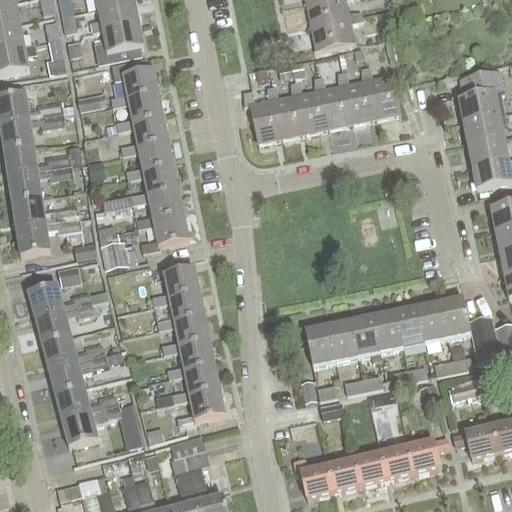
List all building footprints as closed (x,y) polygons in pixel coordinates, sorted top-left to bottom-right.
[(0,0),(0,10),(13,8),(11,0),(0,0)] [(134,0),(95,0),(98,15),(127,9),(136,8),(134,0)] [(302,0),(304,9),(344,0),(343,0),(302,0)] [(343,0),(344,0),(304,9),(309,32),(349,24),(348,18),(345,5),(358,3),(357,0),(343,0)] [(50,1),(39,3),(42,21),(53,19),(50,1)] [(62,22),(72,20),(69,3),(58,4),(62,22)] [(13,8),(0,10),(0,33),(18,30),(13,8)] [(140,30),(136,8),(127,9),(98,15),(100,27),(89,29),(91,39),(102,37),(140,30)] [(348,18),(349,24),(309,32),(314,56),(353,48),(350,29),(363,27),(361,18),(348,18)] [(72,20),(62,22),(65,40),(75,39),(72,20)] [(47,48),(58,46),(55,29),(44,31),(47,48)] [(0,56),(22,53),(22,52),(18,30),(0,33),(0,56)] [(145,53),(140,30),(102,37),(107,60),(145,53)] [(396,41),(394,30),(382,33),(384,44),(396,41)] [(401,66),(396,42),(385,45),(390,69),(401,66)] [(62,64),(58,46),(47,48),(51,66),(62,64)] [(77,48),(67,50),(69,62),(79,60),(77,48)] [(31,51),(22,52),(22,53),(0,56),(0,80),(26,76),(24,62),(33,61),(31,51)] [(110,103),(112,113),(128,110),(127,106),(158,99),(153,74),(149,75),(146,65),(112,72),(115,86),(123,84),(126,100),(110,103)] [(293,83),(305,80),(302,67),(294,68),(290,69),(293,83)] [(277,73),(280,86),(293,83),(290,70),(277,73)] [(360,88),(367,86),(375,126),(399,121),(391,81),(372,85),(369,72),(361,74),(360,88)] [(267,84),(265,74),(255,76),(257,86),(267,84)] [(458,104),(463,127),(505,119),(501,100),(504,99),(499,76),(460,84),(464,103),(458,104)] [(336,93),(344,91),(352,131),(375,126),(367,86),(360,88),(349,90),(346,77),(337,79),(336,93)] [(313,98),(320,96),(328,136),(352,131),(344,91),(336,93),(325,95),(322,82),(314,84),(313,98)] [(289,103),(297,101),(305,141),(328,136),(320,96),(313,98),(302,100),(299,87),(290,89),(289,103)] [(266,108),(273,106),(282,146),(305,141),(297,101),(289,103),(277,105),(274,92),(266,94),(266,108)] [(273,106),(266,108),(254,110),(251,97),(244,99),(243,113),(249,111),(258,151),(282,146),(273,106)] [(107,113),(104,99),(77,105),(80,119),(107,113)] [(116,128),(118,138),(133,135),(132,130),(163,123),(158,99),(127,106),(128,110),(131,125),(116,128)] [(0,105),(0,130),(0,131),(30,127),(40,125),(38,118),(29,120),(26,101),(0,105)] [(72,111),(62,112),(63,121),(73,119),(74,119),(73,111),(72,111)] [(40,126),(62,123),(60,113),(38,116),(38,118),(40,126)] [(507,129),(505,119),(463,127),(467,149),(504,141),(502,130),(507,129)] [(62,123),(40,126),(41,132),(42,137),(64,133),(62,123)] [(121,152),(123,162),(138,159),(137,154),(168,148),(163,123),(132,130),(133,135),(136,149),(121,152)] [(30,127),(0,131),(4,157),(34,153),(31,134),(41,132),(40,126),(40,125),(30,127)] [(509,164),(509,163),(504,141),(467,149),(472,171),(509,164)] [(141,173),(126,176),(128,185),(143,182),(142,178),(173,172),(168,148),(137,154),(138,159),(141,173)] [(67,151),(69,164),(46,168),(46,170),(48,178),(70,174),(70,173),(83,171),(79,149),(67,151)] [(88,151),(88,166),(102,165),(101,150),(88,151)] [(34,153),(4,157),(8,183),(48,178),(46,170),(37,172),(34,153)] [(511,162),(509,163),(509,164),(472,171),(476,195),(511,187),(511,180),(511,174),(511,173),(511,162)] [(107,183),(103,166),(88,169),(92,186),(107,183)] [(147,208),(146,203),(178,196),(173,172),(142,178),(143,182),(146,198),(131,201),(133,211),(147,208)] [(70,174),(48,178),(49,184),(50,189),(73,185),(70,174)] [(48,178),(8,183),(12,209),(42,205),(39,186),(49,184),(48,178)] [(153,231),(152,227),(183,220),(178,196),(146,203),(147,208),(150,223),(136,226),(138,235),(153,231)] [(133,211),(131,201),(112,205),(114,215),(133,211)] [(42,205),(12,209),(16,235),(46,231),(44,223),(42,205)] [(511,208),(490,213),(495,236),(511,232),(511,208)] [(80,226),(78,214),(54,217),(54,221),(44,223),(46,231),(80,226)] [(95,218),(97,228),(104,227),(102,217),(95,218)] [(152,227),(153,231),(156,247),(141,250),(142,258),(159,255),(158,251),(188,245),(183,220),(152,227)] [(46,231),(47,239),(57,237),(57,241),(82,238),(80,226),(46,231)] [(46,231),(16,235),(20,262),(50,257),(47,239),(46,231)] [(511,232),(495,236),(499,258),(511,255),(511,232)] [(98,243),(100,252),(105,277),(129,272),(124,246),(119,247),(117,239),(98,243)] [(95,251),(74,255),(76,267),(96,263),(95,251)] [(511,255),(499,258),(504,281),(511,278),(511,255)] [(78,272),(58,276),(62,292),(81,288),(78,272)] [(169,308),(168,305),(199,299),(194,274),(163,280),(166,299),(151,302),(153,312),(169,308)] [(27,301),(34,325),(62,318),(74,315),(72,308),(60,312),(55,293),(27,301)] [(199,299),(168,305),(169,308),(172,324),(156,327),(158,336),(174,333),(173,329),(204,323),(199,299)] [(74,316),(90,311),(87,301),(71,305),(72,308),(74,315),(74,316)] [(463,302),(439,307),(447,344),(470,339),(463,302)] [(439,307),(417,312),(425,349),(447,344),(439,307)] [(90,311),(74,316),(76,323),(77,326),(93,322),(90,311)] [(403,354),(425,349),(417,312),(395,316),(403,354)] [(74,315),(62,318),(34,325),(41,350),(69,343),(64,326),(76,323),(74,316),(74,315)] [(372,321),(380,358),(381,358),(403,354),(395,316),(372,321)] [(358,363),(371,360),(372,368),(382,365),(381,358),(380,358),(372,321),(350,326),(358,363)] [(204,323),(173,329),(174,333),(177,348),(161,351),(163,361),(179,357),(178,354),(209,347),(204,323)] [(491,324),(472,328),(480,367),(499,363),(491,324)] [(335,368),(358,363),(350,326),(328,330),(335,368)] [(511,329),(496,333),(501,361),(511,358),(511,329)] [(335,368),(328,330),(306,335),(314,372),(335,368)] [(69,343),(41,350),(48,377),(76,369),(87,366),(85,359),(74,362),(69,343)] [(178,354),(179,357),(182,373),(167,376),(168,385),(184,382),(183,378),(214,371),(209,347),(178,354)] [(87,367),(104,362),(102,352),(84,357),(85,359),(87,366),(87,367)] [(104,362),(87,367),(88,373),(89,377),(107,373),(104,362)] [(452,366),(454,375),(454,378),(472,374),(469,362),(452,366)] [(87,366),(76,369),(48,377),(55,401),(83,394),(78,376),(88,373),(87,367),(87,366)] [(454,378),(454,375),(452,366),(434,370),(436,382),(454,378)] [(508,386),(504,366),(485,371),(487,379),(492,378),(495,389),(508,386)] [(214,371),(183,378),(184,382),(187,396),(171,400),(173,409),(189,406),(188,402),(219,395),(214,371)] [(407,375),(409,386),(427,382),(425,372),(407,375)] [(409,386),(407,375),(389,379),(392,390),(409,386)] [(363,385),(365,396),(382,393),(379,381),(363,385)] [(365,396),(363,385),(344,389),(347,400),(365,396)] [(316,406),(311,387),(301,389),(305,409),(316,406)] [(448,395),(452,408),(481,400),(478,387),(448,395)] [(153,400),(151,390),(138,393),(140,403),(153,400)] [(318,394),(320,406),(337,402),(335,391),(318,394)] [(437,407),(433,391),(420,394),(424,410),(437,407)] [(83,394),(55,401),(62,427),(90,420),(101,418),(100,413),(89,416),(83,394)] [(188,402),(189,406),(192,421),(177,424),(179,434),(196,430),(195,427),(225,420),(219,395),(188,402)] [(381,401),(369,403),(372,413),(383,411),(381,401)] [(101,418),(118,413),(116,406),(99,410),(100,413),(101,418)] [(320,413),(322,426),(344,422),(341,408),(320,413)] [(118,413),(101,418),(104,431),(121,427),(118,413)] [(101,418),(90,420),(62,427),(69,454),(97,447),(94,434),(104,432),(104,431),(101,418)] [(511,456),(511,425),(493,430),(497,449),(499,459),(511,456)] [(294,428),(294,439),(317,438),(316,427),(294,428)] [(499,459),(497,449),(493,430),(466,437),(466,438),(454,441),(457,452),(470,449),(474,465),(499,459)] [(159,434),(148,437),(150,448),(162,446),(159,434)] [(446,444),(434,447),(434,446),(408,452),(414,479),(441,473),(437,456),(448,454),(446,444)] [(408,452),(381,458),(388,486),(414,479),(408,452)] [(194,495),(208,492),(206,483),(225,478),(222,467),(212,470),(208,456),(186,462),(189,476),(194,495)] [(381,458),(355,464),(361,492),(388,486),(381,458)] [(308,504),(335,498),(329,470),(308,475),(306,464),(295,467),(299,483),(303,482),(308,504)] [(355,464),(329,470),(335,498),(361,492),(355,464)] [(182,499),(185,511),(180,511),(198,511),(194,496),(194,495),(189,476),(177,479),(182,499)] [(57,497),(60,509),(97,500),(97,499),(100,498),(97,483),(78,488),(79,492),(57,497)] [(150,486),(136,489),(142,510),(155,506),(150,486)] [(124,493),(127,505),(129,511),(133,511),(142,510),(136,489),(124,493)] [(211,504),(208,492),(194,495),(194,496),(198,511),(227,511),(224,501),(211,504)] [(114,511),(111,496),(100,498),(97,499),(100,511),(114,511)]
